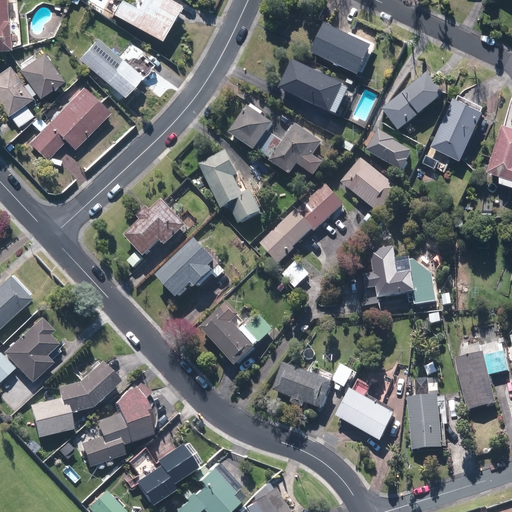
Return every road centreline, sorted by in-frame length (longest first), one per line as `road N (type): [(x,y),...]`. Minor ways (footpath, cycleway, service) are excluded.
road 1 (residential): [(51,236),(204,398),(233,422),(313,454),(351,486),(365,511)]
road 2 (residential): [(51,236),(181,112),(248,0)]
road 3 (residential): [(511,61),(380,0)]
road 4 (residential): [(511,471),(385,511)]
